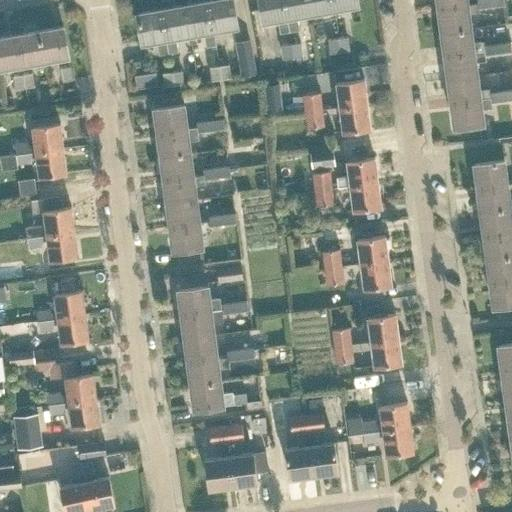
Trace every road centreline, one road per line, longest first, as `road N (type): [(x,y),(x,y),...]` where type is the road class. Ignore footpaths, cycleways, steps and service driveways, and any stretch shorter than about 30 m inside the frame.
road 1 (residential): [(165,511),(105,116),(110,94),(98,0)]
road 2 (residential): [(462,494),(399,60),(399,0)]
road 3 (residential): [(326,511),(462,494)]
